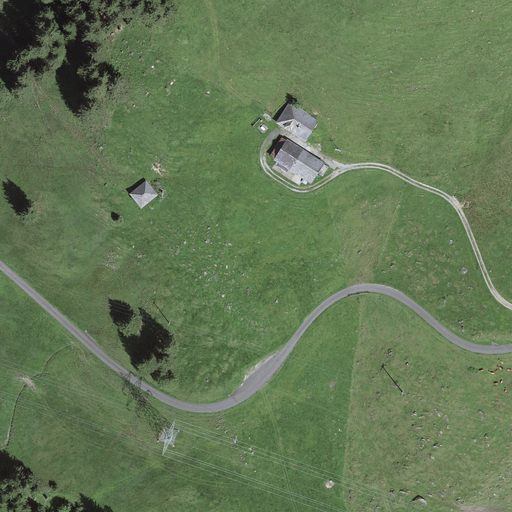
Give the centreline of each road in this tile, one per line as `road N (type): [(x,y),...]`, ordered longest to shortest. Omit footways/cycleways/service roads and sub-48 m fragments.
road 1 (unclassified): [(511,348),(466,345),(394,294),(361,288),(323,305),(236,399),(200,409),(118,369),(0,264)]
road 2 (track): [(276,130),(264,164),(297,189),(368,165),(442,193),(465,221),(495,294),(511,307)]
